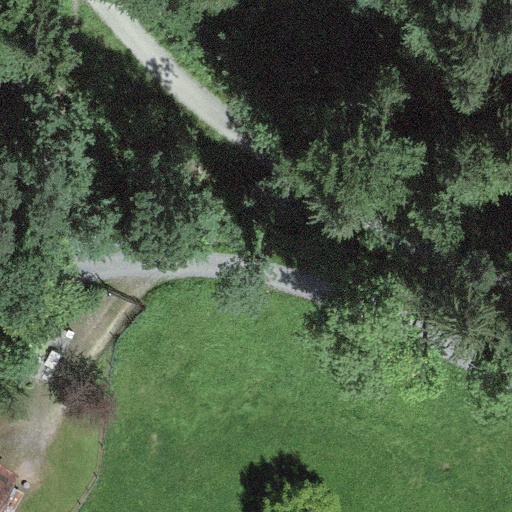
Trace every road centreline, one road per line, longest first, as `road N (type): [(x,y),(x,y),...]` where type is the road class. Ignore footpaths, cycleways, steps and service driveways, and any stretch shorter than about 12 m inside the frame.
road 1 (track): [(511,367),(384,300),(244,262),(0,283)]
road 2 (track): [(511,283),(166,77),(102,0)]
